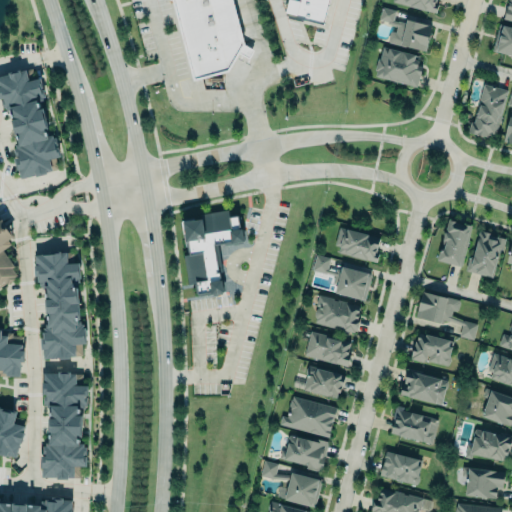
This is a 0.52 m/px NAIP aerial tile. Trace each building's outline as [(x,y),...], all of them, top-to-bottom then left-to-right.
[(231,0),(244,44),(229,71),(193,80),(171,0),(231,0)] [(329,0),(323,24),(285,14),(285,12),(287,0),(329,0)] [(392,0),(392,2),(435,12),(437,0),(392,0)] [(511,0),(507,0),(502,20),(511,23),(511,20),(511,0)] [(425,51),(388,42),(388,40),(387,40),(389,31),(391,31),(395,32),(397,25),(387,23),(387,21),(379,18),(382,6),(396,10),(393,20),(398,21),(398,20),(404,21),(404,18),(432,25),(425,51)] [(511,27),(498,25),(492,51),(511,55),(511,27)] [(375,75),(417,87),(423,66),(417,64),(418,60),(414,59),(415,55),(383,46),(380,58),(378,58),(375,69),(376,69),(375,75)] [(0,76),(9,74),(8,71),(19,68),(20,70),(31,67),(34,79),(39,78),(44,97),(42,100),(39,101),(41,107),(43,107),(48,127),(47,129),(49,133),(51,134),(53,137),(54,137),(59,155),(48,158),(51,168),(50,170),(45,173),(29,175),(21,177),(19,169),(17,169),(14,158),(15,157),(18,156),(15,144),(17,142),(11,119),(9,109),(7,111),(6,107),(5,107),(3,106),(1,98),(0,98),(0,76)] [(473,123),(467,122),(465,132),(495,139),(506,89),(482,84),(473,123)] [(511,144),(511,92),(509,101),(511,101),(511,104),(503,142),(511,144)] [(223,293),(220,280),(219,280),(218,278),(219,278),(214,245),(230,243),(230,244),(243,242),(241,229),(239,229),(237,215),(229,217),(228,208),(200,214),(201,219),(181,222),(185,242),(186,242),(188,254),(182,255),(187,284),(194,283),(196,295),(209,293),(210,295),(223,293)] [(0,287),(15,278),(14,276),(16,274),(11,267),(14,266),(3,249),(11,244),(8,240),(13,236),(0,219),(0,287)] [(447,219),(470,225),(460,266),(458,265),(457,266),(436,260),(447,219)] [(334,252),(375,262),(381,237),(339,227),(334,252)] [(478,230),(471,255),(468,255),(465,269),(492,276),(501,249),(503,248),(505,238),(497,236),(495,237),(489,235),(488,232),(478,230)] [(33,255),(72,251),(74,262),(78,263),(79,280),(77,288),(79,320),(80,320),(81,323),(83,324),(85,328),(85,342),(82,343),(81,346),(81,354),(69,356),(69,357),(44,357),(43,349),(40,346),(40,338),(42,337),(42,332),(47,331),(43,329),(43,327),(45,327),(45,323),(47,324),(47,313),(45,311),(44,299),(51,298),(45,297),(44,285),(47,285),(46,281),(39,281),(37,279),(37,277),(34,274),(33,255)] [(370,274),(364,300),(333,293),(335,284),(331,283),(333,275),(312,270),(315,254),(330,257),(327,269),(334,271),(335,268),(340,269),(340,267),(370,274)] [(461,327),(463,317),(456,316),(460,300),(421,291),(415,316),(461,327)] [(317,294),(345,301),(346,303),(351,304),(351,303),(359,305),(357,312),(357,316),(357,318),(358,320),(355,331),(353,330),(353,332),(315,322),(316,318),(314,316),(314,314),(314,310),(316,308),(318,306),(315,305),(317,294)] [(476,323),(462,321),(459,337),(473,339),(476,323)] [(511,349),(497,344),(501,333),(508,336),(510,331),(507,329),(510,322),(511,322),(511,349)] [(310,330),(350,342),(348,352),(350,353),(347,366),(303,354),(310,330)] [(0,332),(11,332),(11,335),(22,335),(21,350),(23,351),(23,362),(20,362),(18,377),(0,375),(0,332)] [(417,332),(448,340),(452,341),(448,355),(449,357),(449,358),(449,361),(447,363),(446,365),(422,359),(421,361),(409,358),(410,356),(409,356),(413,344),(414,341),(415,339),(417,332)] [(511,385),(511,359),(493,354),(486,378),(511,385)] [(301,389),(338,399),(344,375),(308,365),(301,389)] [(447,380),(406,369),(400,394),(441,405),(447,380)] [(43,372),(58,372),(58,371),(69,370),(70,372),(75,372),(76,373),(81,373),(81,384),(87,384),(87,394),(85,395),(85,400),(86,400),(87,403),(84,404),(84,408),(81,408),(81,434),(80,436),(79,443),(82,443),(84,446),(86,446),(86,463),(85,465),(75,465),(74,466),(73,477),(68,477),(67,478),(57,478),(56,476),(41,475),(41,455),(42,445),(45,445),(45,442),(48,442),(47,430),(48,418),(48,407),(42,402),(41,391),(41,382),(43,379),(43,372)] [(480,416),(486,397),(481,395),(484,388),(511,397),(511,420),(510,427),(480,416)] [(292,395),(336,407),(328,437),(278,424),(281,415),(285,416),(290,399),(291,399),(292,395)] [(0,408),(15,412),(13,419),(24,422),(14,457),(5,455),(5,457),(0,455),(0,408)] [(388,433),(431,443),(437,418),(394,408),(388,433)] [(510,434),(474,429),(470,455),(507,460),(510,434)] [(282,460),(320,471),(328,444),(289,433),(282,460)] [(421,459),(385,450),(379,476),(415,484),(421,459)] [(263,459),(277,463),(274,473),(290,475),(290,472),(317,480),(318,479),(321,480),(314,508),(310,507),(310,508),(283,500),(289,479),(273,478),(273,479),(259,475),(263,459)] [(461,466),(505,471),(503,487),(497,487),(495,497),(464,494),(466,476),(460,475),(461,466)] [(430,498),(377,488),(372,511),(417,511),(418,508),(428,510),(430,498)] [(0,511),(71,511),(72,500),(40,499),(40,505),(0,502),(0,511)] [(309,511),(270,500),(268,503),(267,505),(267,509),(267,511),(268,511),(309,511)] [(456,502),(501,507),(500,511),(453,511),(454,506),(456,505),(456,502)]
